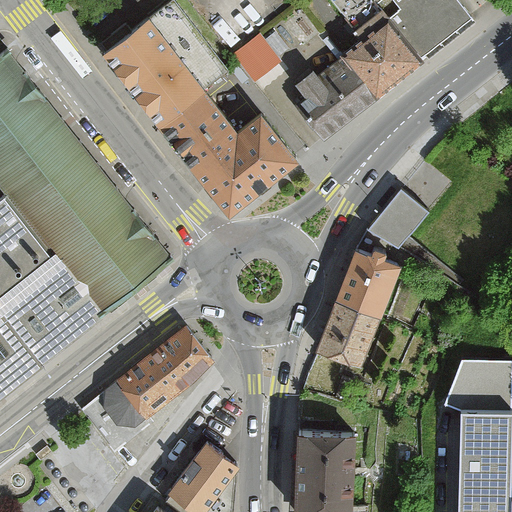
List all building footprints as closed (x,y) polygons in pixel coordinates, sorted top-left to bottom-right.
[(327,0),(354,32),(381,10),(376,4),(373,0),(327,0)] [(373,0),(376,4),(381,0),(393,0),(402,11),(389,21),(421,62),(475,20),(459,0),(373,0)] [(148,22),(107,55),(135,91),(180,149),(208,184),(230,212),(263,186),(297,160),(263,116),(238,136),(204,92),(227,73),(173,4),(148,22)] [(343,58),(375,98),(413,67),(421,62),(389,21),(381,10),(354,32),(362,42),(343,58)] [(259,35),(234,54),(255,81),(280,63),(259,35)] [(0,179),(7,189),(103,309),(174,254),(9,44),(0,50),(0,179)] [(375,98),(343,58),(318,77),(314,73),(305,80),(296,87),(305,99),(295,106),(322,140),(375,98)] [(0,391),(103,309),(7,189),(0,194),(0,391)] [(398,249),(429,213),(401,190),(368,230),(398,249)] [(373,254),(357,248),(348,272),(338,297),(328,322),(317,349),(362,366),(402,265),(385,259),(388,253),(375,248),(373,254)] [(216,357),(186,321),(119,375),(148,412),(216,357)] [(462,411),(511,411),(511,361),(462,359),(445,405),(462,411)] [(148,412),(119,375),(81,405),(115,448),(153,418),(148,412)] [(511,511),(511,443),(511,411),(462,411),(460,511),(511,511)] [(349,511),(352,433),(298,432),(296,511),(327,511),(349,511)] [(199,511),(234,467),(236,463),(206,441),(168,491),(196,511),(199,511)] [(230,511),(234,467),(199,511),(196,511),(168,491),(163,499),(180,511),(230,511)]
